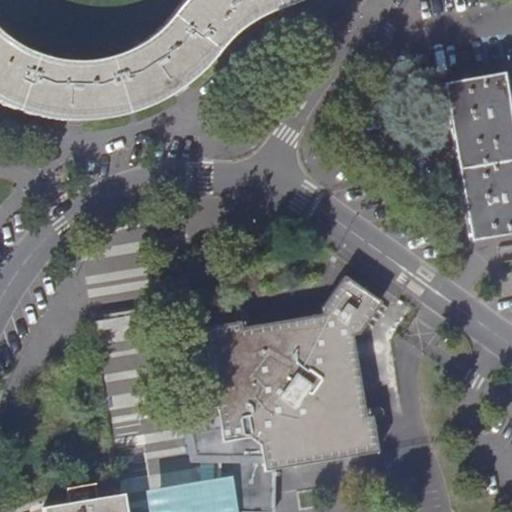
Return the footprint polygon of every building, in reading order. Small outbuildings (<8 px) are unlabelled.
[(183,0),(179,5),(168,22),(153,33),(134,47),(114,56),(91,60),(67,61),(41,55),(21,45),(2,30),(0,28),(0,101),(30,113),(59,118),(82,119),(103,117),(120,115),(139,109),(155,102),(175,92),(195,77),(207,65),(223,45),(236,33),(254,19),(274,8),(296,0),(183,0)] [(511,137),(501,74),(445,84),(471,239),(511,232),(511,137)] [(320,312),(207,331),(233,478),(380,455),(360,343),(384,306),(342,279),(320,312)] [(150,433),(129,436),(131,450),(152,447),(150,433)] [(131,511),(129,491),(44,507),(44,511),(131,511)]
